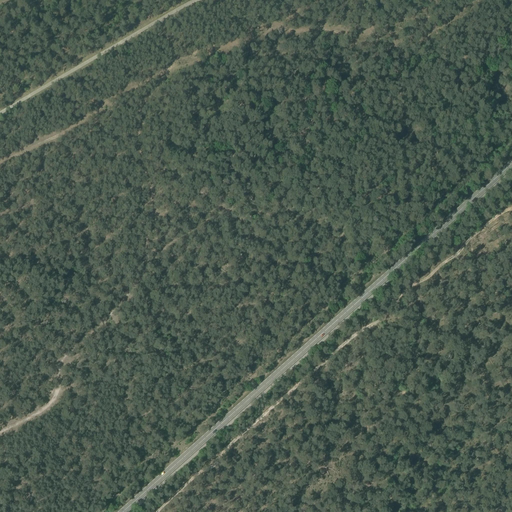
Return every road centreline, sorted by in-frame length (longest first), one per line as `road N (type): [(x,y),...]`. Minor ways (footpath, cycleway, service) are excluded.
road 1 (primary): [(123,511),(511,163)]
road 2 (track): [(511,203),(156,511)]
road 3 (track): [(63,386),(58,376),(67,352),(141,274),(151,204),(138,124),(175,58),(159,20)]
road 4 (unclassified): [(0,113),(199,0)]
